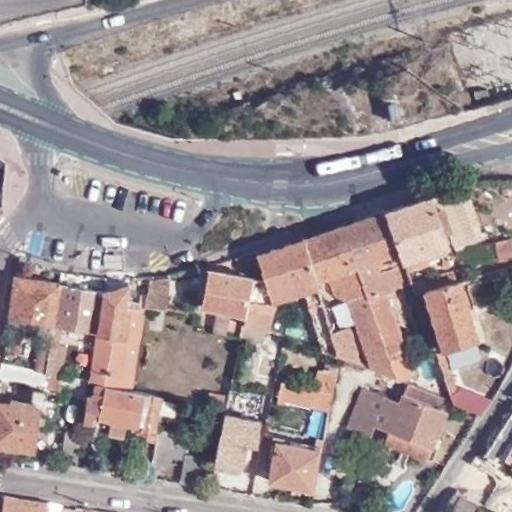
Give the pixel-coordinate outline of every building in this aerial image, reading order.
[(480,233),(464,184),(387,209),(401,250),(404,259),(480,233)] [(341,223),(395,376),(397,379),(406,383),(412,373),(383,291),(404,283),(398,264),(379,271),(375,259),(401,250),(387,209),(341,223)] [(395,376),(341,223),(303,236),(315,277),(327,273),(332,287),(341,299),(346,298),(371,369),(397,379),(395,376)] [(303,236),(259,251),(265,273),(254,271),(247,308),(246,313),(244,325),(253,327),(265,330),(274,297),(317,284),(315,277),(303,236)] [(511,254),(511,238),(492,245),(496,259),(511,254)] [(257,251),(246,255),(252,275),(253,275),(254,271),(265,273),(259,251),(257,251)] [(208,266),(201,304),(246,313),(247,308),(253,275),(252,275),(208,266)] [(55,322),(61,281),(15,274),(9,314),(55,322)] [(148,284),(144,304),(145,305),(168,307),(171,276),(150,277),(148,284)] [(99,328),(106,287),(104,287),(61,281),(55,322),(53,328),(46,371),(55,372),(63,323),(99,328)] [(427,293),(447,351),(480,340),(460,282),(427,293)] [(130,283),(106,287),(99,328),(90,380),(130,388),(143,309),(126,305),(130,283)] [(330,330),(337,356),(341,357),(359,365),(347,325),(330,330)] [(46,371),(53,328),(45,326),(37,368),(46,371)] [(455,402),(479,412),(482,413),(487,406),(456,395),(456,393),(461,392),(447,351),(438,354),(455,402)] [(87,399),(90,380),(55,372),(46,371),(37,368),(2,360),(0,370),(0,373),(58,385),(57,392),(87,399)] [(162,399),(163,395),(130,388),(90,380),(87,399),(83,420),(95,422),(96,415),(135,422),(134,431),(155,435),(157,430),(160,413),(173,415),(176,402),(162,399)] [(430,447),(450,401),(407,383),(400,403),(363,388),(347,428),(371,437),(375,425),(390,432),(430,447)] [(0,400),(0,443),(34,449),(44,390),(33,388),(30,405),(0,400)] [(278,400),(330,412),(331,403),(280,391),(278,400)] [(225,413),(216,457),(243,463),(248,441),(257,444),(262,421),(225,413)] [(61,457),(76,459),(82,431),(66,428),(61,457)] [(184,435),(157,430),(155,435),(152,453),(179,458),(184,435)] [(426,459),(430,447),(390,432),(385,442),(426,459)] [(268,480),(310,489),(318,450),(276,441),(268,480)] [(180,483),(209,487),(215,459),(186,453),(180,483)] [(46,511),(48,501),(6,493),(2,511),(46,511)] [(479,511),(480,511),(459,501),(451,511),(479,511)]
